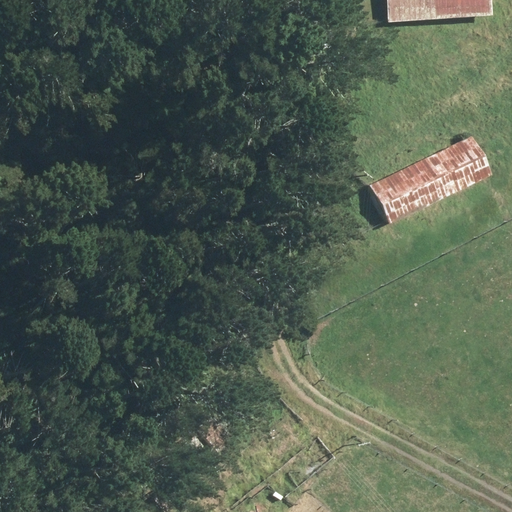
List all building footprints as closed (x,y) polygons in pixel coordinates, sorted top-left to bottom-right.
[(349,11),(348,0),(320,0),(322,13),(349,11)] [(482,18),(480,0),(380,0),(381,24),(482,18)] [(352,41),(351,20),(325,21),(326,42),(352,41)] [(487,177),(469,138),(368,186),(387,225),(487,177)] [(228,440),(209,418),(193,431),(212,453),(228,440)] [(201,454),(188,436),(168,451),(181,468),(201,454)] [(206,511),(177,476),(146,502),(154,511),(206,511)]
